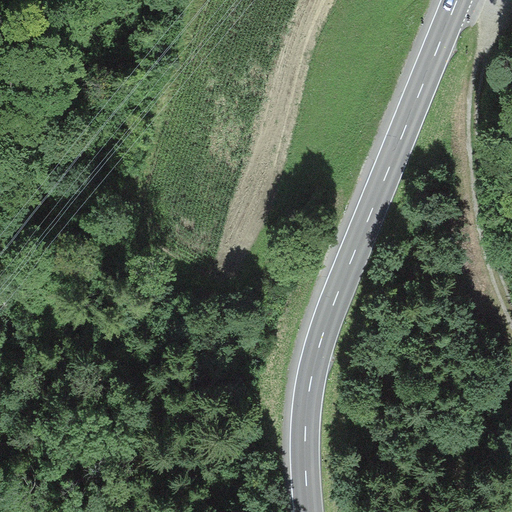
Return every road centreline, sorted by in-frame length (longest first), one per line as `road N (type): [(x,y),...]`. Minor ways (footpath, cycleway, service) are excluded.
road 1 (secondary): [(309,511),(305,452),(318,354),(458,0)]
road 2 (track): [(511,312),(496,276),(475,169),(477,75),(495,0)]
